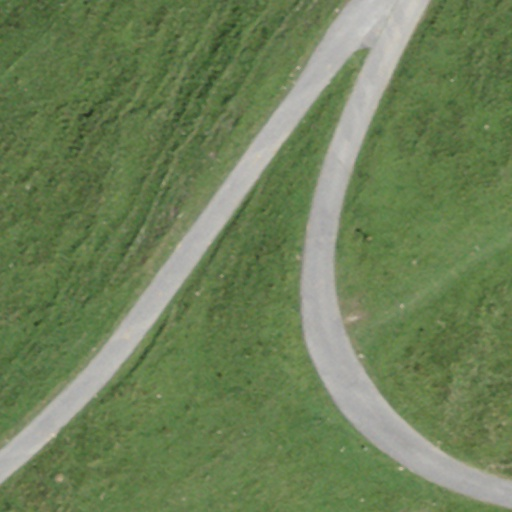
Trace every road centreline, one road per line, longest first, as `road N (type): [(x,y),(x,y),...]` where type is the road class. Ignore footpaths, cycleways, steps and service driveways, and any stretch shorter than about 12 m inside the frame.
road 1 (unclassified): [(415,0),(338,162),(321,223),(325,337),(341,377),(409,449),(451,475),(511,494)]
road 2 (unclassified): [(385,0),(325,61),(91,377),(0,465)]
